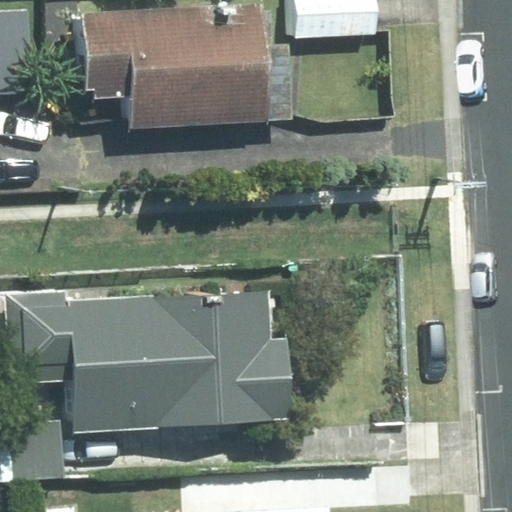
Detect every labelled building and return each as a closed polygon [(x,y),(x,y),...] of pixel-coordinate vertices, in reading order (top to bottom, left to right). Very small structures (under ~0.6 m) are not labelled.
[(274,0),(277,47),(359,43),(357,0),(274,0)] [(248,14),(54,24),(59,111),(101,109),(103,139),(274,130),(270,51),(250,52),(248,14)] [(14,16),(0,16),(0,101),(17,101),(14,16)] [(41,295),(0,297),(0,389),(42,387),(45,439),(261,427),(256,346),(240,347),(237,295),(42,306),(41,295)] [(0,428),(0,486),(43,485),(41,427),(0,428)] [(7,489),(8,511),(75,511),(74,487),(7,489)]
